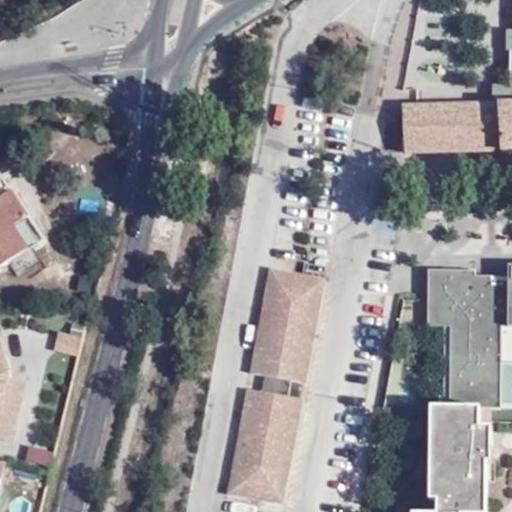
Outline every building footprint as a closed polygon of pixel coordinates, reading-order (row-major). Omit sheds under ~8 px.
[(408,151),(457,151),(457,105),(409,105),(408,151)] [(511,106),(457,105),(457,151),(511,151),(511,106)] [(0,194),(10,188),(1,173),(0,173),(0,194)] [(425,192),(425,177),(407,177),(406,192),(425,192)] [(0,264),(26,247),(11,224),(27,214),(10,188),(0,194),(0,264)] [(42,236),(27,214),(11,224),(26,247),(42,236)] [(447,406),(479,406),(499,407),(500,364),(511,363),(511,265),(507,265),(507,280),(489,279),(487,272),(431,272),(430,325),(448,325),(447,406)] [(324,279),(269,268),(251,374),(305,383),(324,279)] [(0,437),(10,440),(25,380),(6,375),(8,370),(3,369),(0,360),(0,357),(3,357),(3,356),(0,344),(0,437)] [(282,503),(301,399),(247,389),(228,494),(282,503)] [(447,406),(431,405),(431,501),(438,501),(438,511),(486,511),(486,464),(490,463),(491,429),(480,428),(479,406),(447,406)]
